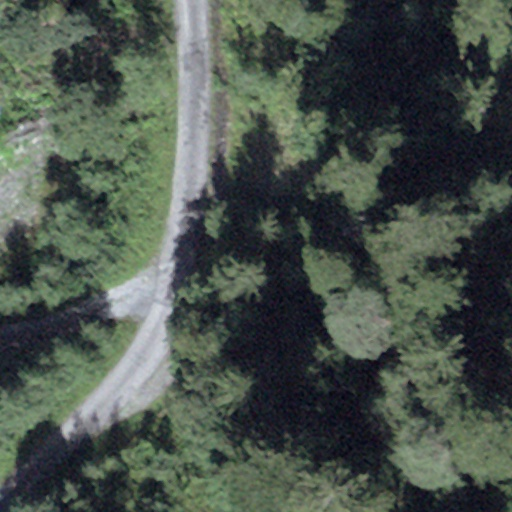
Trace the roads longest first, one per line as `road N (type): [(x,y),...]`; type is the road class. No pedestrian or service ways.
road 1 (unclassified): [(0,510),(119,389),(167,318),(190,185),(191,0)]
road 2 (track): [(0,336),(177,279)]
